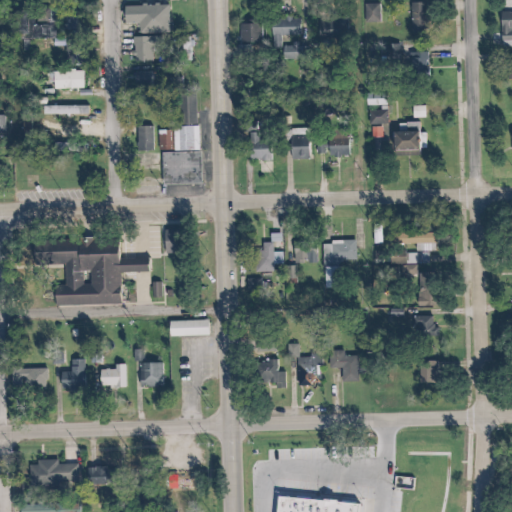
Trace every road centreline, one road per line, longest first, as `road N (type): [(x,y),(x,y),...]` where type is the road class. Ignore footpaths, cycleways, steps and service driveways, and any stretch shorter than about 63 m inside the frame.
road 1 (residential): [(487,511),(492,417),(476,0)]
road 2 (residential): [(511,195),(0,211)]
road 3 (tertiary): [(241,511),(225,0)]
road 4 (residential): [(15,511),(2,211)]
road 5 (residential): [(511,416),(240,426)]
road 6 (tertiary): [(240,426),(0,434)]
road 7 (residential): [(125,206),(116,0)]
